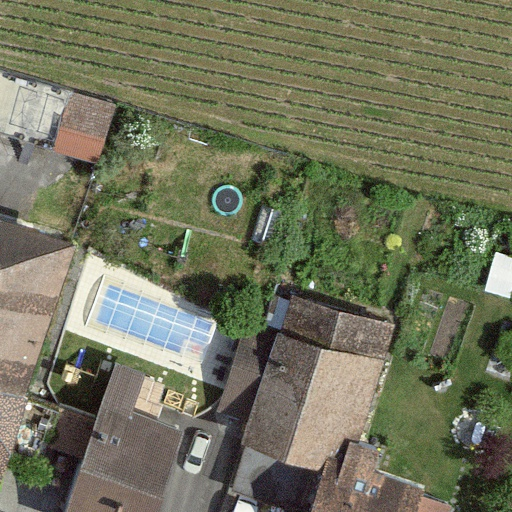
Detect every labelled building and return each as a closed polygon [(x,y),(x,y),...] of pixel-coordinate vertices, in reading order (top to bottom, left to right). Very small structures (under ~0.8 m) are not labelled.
[(70,90),(0,71),(0,127),(56,142),(70,90)] [(85,222),(0,199),(0,364),(43,376),(85,222)] [(365,430),(398,316),(295,286),(281,333),(251,325),(227,407),(256,415),(251,433),(333,456),(343,460),(353,427),(365,430)] [(68,511),(162,511),(193,419),(140,402),(151,368),(120,357),(108,395),(87,453),(68,511)] [(0,483),(43,376),(0,364),(0,483)] [(47,438),(87,453),(108,395),(68,381),(47,438)] [(314,511),(421,511),(432,480),(380,463),(388,438),(365,430),(353,427),(343,460),(333,456),(314,511)]
